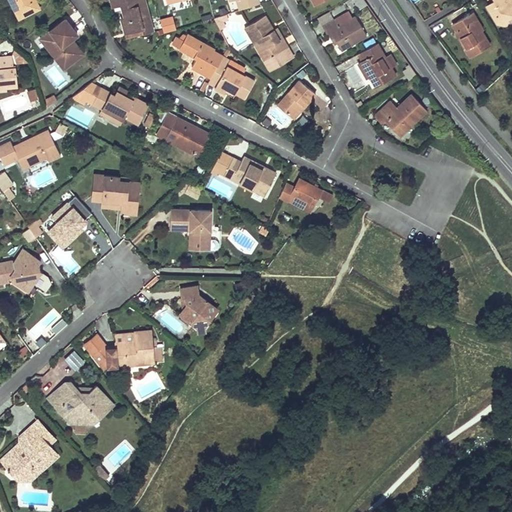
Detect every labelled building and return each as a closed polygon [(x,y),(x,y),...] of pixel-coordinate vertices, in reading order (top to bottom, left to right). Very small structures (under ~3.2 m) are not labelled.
[(9,0),(18,17),(28,12),(39,7),(35,0),(9,0)] [(124,17),(122,18),(120,18),(125,37),(151,30),(143,0),(109,0),(112,6),(121,4),(124,17)] [(228,0),(229,1),(230,0),(236,0),(239,9),(260,3),(258,0),(228,0)] [(504,25),(505,23),(505,21),(511,16),(511,0),(493,0),(494,1),(485,5),(496,24),(504,25)] [(336,41),(339,45),(341,49),(366,34),(355,16),(353,17),(349,10),(333,19),(322,26),(326,33),(328,32),(334,42),(336,41)] [(480,30),(481,29),(482,29),(472,11),(453,23),(456,29),(454,30),(470,56),(489,44),(480,30)] [(318,20),(322,26),(333,19),(329,13),(318,20)] [(226,15),(215,19),(217,24),(221,29),(226,25),(223,22),(228,21),(226,15)] [(287,47),(282,37),(276,28),(272,30),(264,15),(243,27),(263,61),(287,47)] [(176,30),(173,17),(162,20),(166,33),(176,30)] [(82,52),(77,45),(72,38),(77,34),(65,19),(40,37),(63,67),(82,52)] [(156,44),(164,33),(162,30),(153,33),(156,44)] [(210,76),(222,55),(213,50),(214,48),(187,33),(183,41),(176,37),(172,44),(179,48),(196,57),(191,66),(201,71),(210,76)] [(376,86),(386,80),(395,74),(390,66),(394,64),(388,55),(385,56),(377,42),(360,51),(364,58),(361,59),(370,76),(376,86)] [(287,47),(263,61),(268,71),(293,56),(287,47)] [(190,64),(194,58),(184,52),(180,58),(190,64)] [(222,55),(210,76),(208,82),(214,86),(217,82),(231,90),(244,97),(253,80),(227,65),(230,59),(222,55)] [(10,56),(0,56),(0,90),(6,90),(6,86),(15,86),(14,64),(10,65),(10,56)] [(370,76),(361,59),(358,61),(367,77),(370,76)] [(314,94),(306,87),(298,80),(277,104),(293,118),(314,94)] [(231,90),(217,82),(214,86),(229,94),(231,90)] [(146,103),(131,96),(130,98),(124,95),(125,93),(126,91),(119,87),(114,96),(101,89),(89,83),(70,97),(81,103),(83,99),(93,104),(102,109),(122,119),(123,116),(137,123),(140,117),(143,111),(142,110),(146,103)] [(34,90),(27,93),(31,103),(39,99),(34,90)] [(397,107),(394,104),(390,100),(374,115),(381,123),(384,119),(399,135),(425,110),(411,94),(397,107)] [(43,100),(45,106),(54,99),(52,95),(43,100)] [(122,119),(102,109),(99,113),(119,124),(122,119)] [(197,156),(203,145),(208,134),(168,113),(157,134),(197,156)] [(272,123),(266,118),(263,123),(269,127),(272,123)] [(69,127),(61,123),(57,131),(64,135),(69,127)] [(60,155),(48,130),(13,146),(11,141),(0,146),(0,155),(4,165),(18,158),(23,156),(27,165),(47,156),(49,161),(60,155)] [(224,174),(232,158),(223,153),(214,169),(224,174)] [(27,165),(23,156),(18,158),(22,168),(27,165)] [(275,174),(259,166),(243,157),(240,162),(232,158),(224,174),(264,195),(275,174)] [(116,176),(93,174),(92,193),(102,195),(101,199),(121,201),(120,208),(120,211),(134,212),(137,182),(126,181),(116,180),(116,176)] [(318,196),(323,199),(328,202),(331,195),(299,178),(294,187),(285,182),(278,197),(309,212),(318,196)] [(196,198),(200,190),(188,184),(184,191),(196,198)] [(14,193),(11,188),(4,192),(7,198),(14,193)] [(17,197),(14,193),(7,198),(10,202),(17,197)] [(92,214),(76,198),(69,205),(68,204),(52,219),(57,224),(48,232),(64,248),(83,231),(81,229),(87,223),(85,221),(92,214)] [(121,201),(101,199),(101,206),(120,208),(121,201)] [(209,209),(170,209),(170,224),(189,225),(188,229),(193,229),(194,248),(204,248),(204,239),(209,240),(209,209)] [(41,224),(35,216),(26,225),(28,227),(35,237),(40,233),(37,227),(41,224)] [(20,232),(27,242),(35,237),(28,227),(20,232)] [(0,285),(11,283),(28,294),(42,274),(40,269),(41,262),(23,249),(14,263),(11,261),(0,263),(0,285)] [(203,325),(217,310),(199,293),(198,284),(180,287),(182,297),(186,297),(187,305),(183,309),(180,313),(195,326),(203,325)] [(67,325),(62,320),(51,330),(56,335),(67,325)] [(108,358),(108,366),(163,362),(161,345),(154,345),(152,330),(116,333),(116,341),(115,341),(115,345),(107,345),(107,347),(102,347),(93,355),(101,364),(108,358)] [(83,344),(93,355),(102,347),(107,347),(107,345),(105,344),(95,333),(83,344)] [(47,344),(42,339),(37,343),(42,349),(47,344)] [(29,352),(26,347),(16,353),(20,358),(29,352)] [(74,351),(64,360),(75,373),(85,364),(74,351)] [(69,380),(63,383),(74,394),(77,392),(88,391),(93,386),(76,387),(69,380)] [(63,383),(47,397),(58,409),(62,406),(77,422),(87,422),(101,407),(105,411),(113,403),(96,383),(93,386),(88,391),(77,392),(74,394),(63,383)] [(77,422),(62,406),(58,409),(71,423),(77,422)] [(105,411),(101,407),(87,422),(94,421),(105,411)] [(38,434),(45,428),(38,420),(31,426),(38,434)] [(54,438),(45,428),(38,434),(31,426),(25,432),(25,444),(19,443),(15,443),(6,452),(9,456),(8,465),(18,466),(18,473),(32,474),(32,466),(43,466),(44,459),(51,459),(58,453),(54,448),(49,447),(49,443),(54,438)] [(32,478),(38,472),(43,466),(32,466),(32,474),(18,473),(18,466),(8,465),(9,456),(6,452),(0,456),(0,457),(8,466),(14,473),(18,477),(32,478)] [(93,469),(103,480),(109,475),(99,464),(93,469)]
